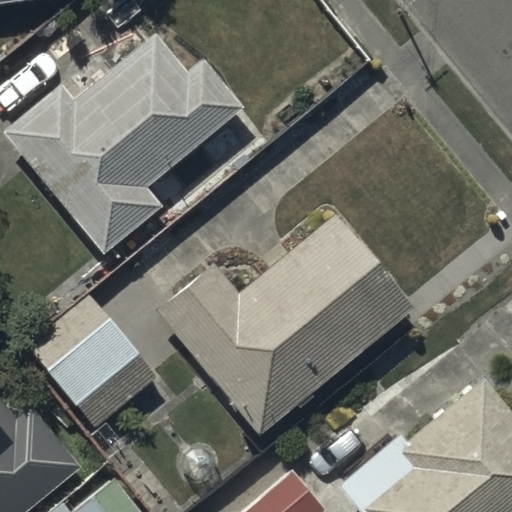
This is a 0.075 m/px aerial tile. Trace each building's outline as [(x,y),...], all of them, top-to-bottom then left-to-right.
[(53,81),(0,125),(0,139),(95,252),(153,204),(140,187),(236,107),(194,58),(180,70),(148,31),(67,98),(53,81)] [(204,262),(147,309),(251,433),(404,306),(327,213),(230,293),(204,262)] [(150,377),(82,292),(18,343),(86,428),(150,377)] [(329,482),(353,511),(511,511),(511,425),(474,378),(399,439),(392,431),(329,482)] [(0,511),(19,511),(81,461),(24,394),(6,409),(0,401),(0,511)] [(285,468),(233,511),(316,511),(320,509),(285,468)] [(57,501),(43,511),(136,511),(108,476),(64,511),(57,501)]
